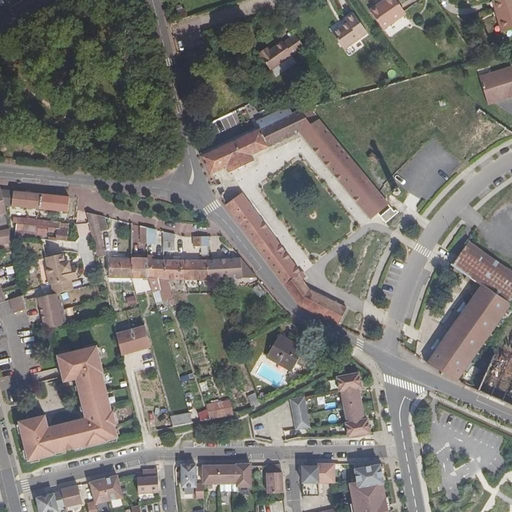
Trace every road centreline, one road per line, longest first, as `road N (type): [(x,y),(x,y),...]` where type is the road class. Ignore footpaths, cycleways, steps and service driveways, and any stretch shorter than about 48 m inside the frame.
road 1 (tertiary): [(190,197),(212,207),(299,313),(385,358)]
road 2 (residential): [(385,358),(432,240),(459,205),(511,162)]
road 3 (tertiary): [(0,172),(190,197)]
road 4 (tertiary): [(190,197),(191,162),(160,33)]
road 5 (residential): [(11,489),(162,455)]
road 6 (residential): [(162,455),(292,452)]
